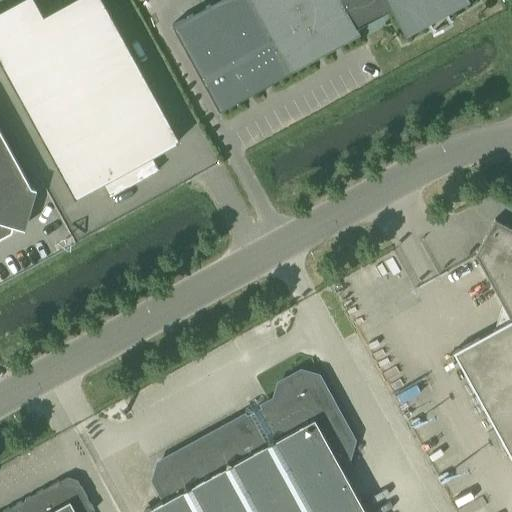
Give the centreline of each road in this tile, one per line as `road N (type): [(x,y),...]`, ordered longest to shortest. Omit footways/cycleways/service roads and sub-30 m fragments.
road 1 (unclassified): [(0,403),(428,164),(511,143)]
road 2 (unknown): [(224,141),(434,39)]
road 3 (unknown): [(224,141),(150,0)]
